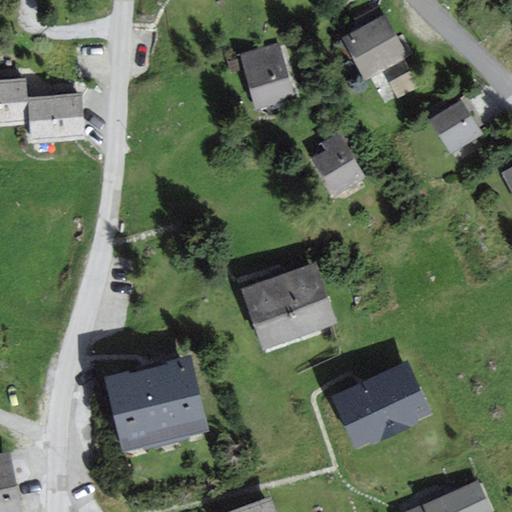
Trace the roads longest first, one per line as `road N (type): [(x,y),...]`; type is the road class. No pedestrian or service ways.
road 1 (residential): [(127,0),(107,242),(79,351),(53,511)]
road 2 (residential): [(511,88),(421,0)]
